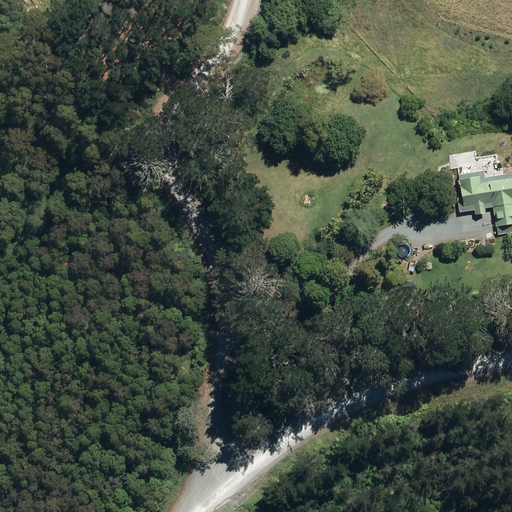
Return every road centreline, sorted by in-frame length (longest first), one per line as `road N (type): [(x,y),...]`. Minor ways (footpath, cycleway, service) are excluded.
road 1 (unclassified): [(206,502),(208,351),(221,255),(190,166),(186,111),(225,62),(247,0)]
road 2 (tertiary): [(511,361),(289,411),(206,502)]
